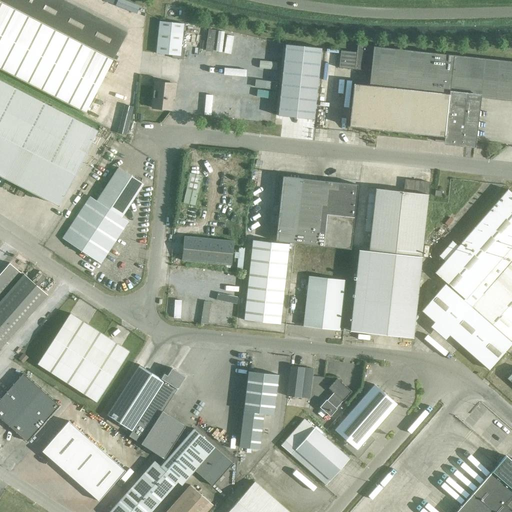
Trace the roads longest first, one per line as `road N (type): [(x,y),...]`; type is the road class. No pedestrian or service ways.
road 1 (unclassified): [(511,168),(169,132)]
road 2 (unclassified): [(147,325),(430,359),(456,369)]
road 3 (unclassified): [(511,15),(370,16),(256,0)]
road 4 (unclassified): [(169,132),(147,325)]
road 5 (unclassified): [(456,369),(332,511)]
road 6 (unclassified): [(0,232),(147,325)]
